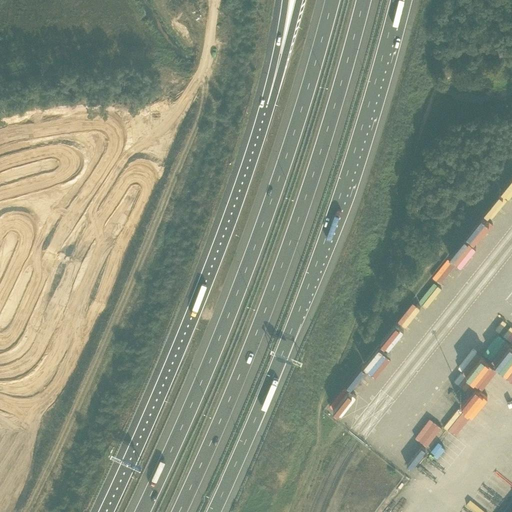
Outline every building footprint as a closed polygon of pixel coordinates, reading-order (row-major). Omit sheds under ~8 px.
[(511,177),(510,176),(501,192),(509,196),(511,191),(511,177)] [(480,213),(490,223),(506,205),(496,195),(480,213)] [(493,328),(504,333),(509,323),(498,318),(493,328)] [(499,335),(482,353),(494,363),(511,345),(499,335)] [(363,362),(372,369),(385,351),(375,344),(363,362)] [(456,366),(482,388),(497,370),(471,348),(456,366)] [(458,399),(465,409),(483,397),(472,382),(465,387),(468,392),(458,399)] [(384,447),(399,463),(416,446),(401,431),(384,447)]
